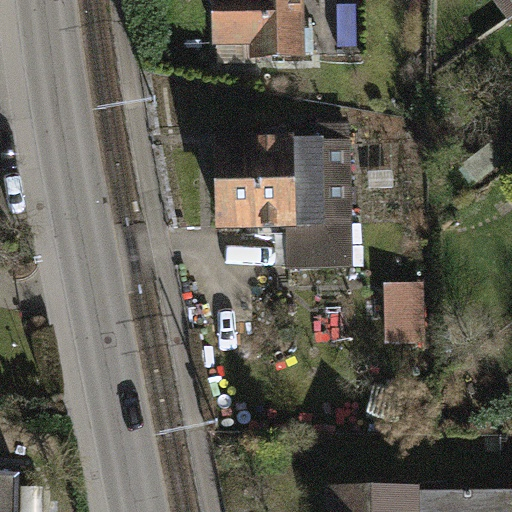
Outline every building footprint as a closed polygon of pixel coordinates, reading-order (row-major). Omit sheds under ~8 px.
[(212,0),(214,42),(252,41),(253,56),(307,55),(305,0),(212,0)] [(221,225),(289,225),(289,262),(356,262),(355,119),(295,120),(295,131),(220,132),(221,225)] [(425,281),(386,281),(387,340),(426,340),(425,281)] [(0,511),(15,511),(16,472),(0,470),(0,511)] [(430,478),(336,478),(335,511),(511,511),(511,485),(430,486),(430,478)]
